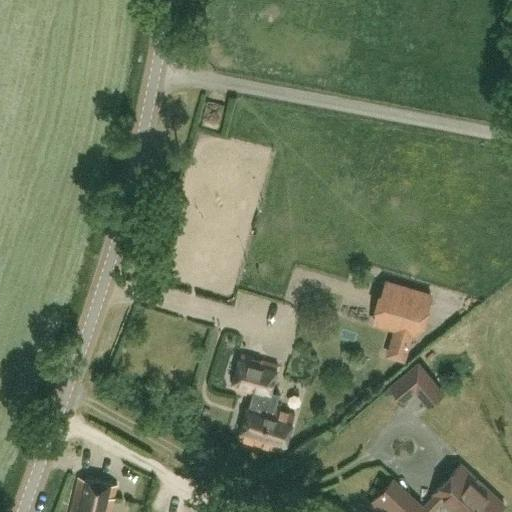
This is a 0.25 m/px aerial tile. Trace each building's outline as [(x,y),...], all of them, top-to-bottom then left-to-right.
[(385,281),(373,319),(419,333),(431,295),(385,281)] [(349,320),(344,336),(373,345),(378,329),(349,320)] [(255,392),(252,400),(266,404),(268,396),(270,388),(271,389),(279,364),(243,353),(233,385),(255,392)] [(402,374),(390,383),(403,399),(415,389),(431,376),(418,360),(402,374)] [(380,382),(351,410),(369,429),(399,401),(380,382)] [(250,399),(238,436),(283,450),(294,414),(274,408),(279,391),(271,389),(270,388),(268,396),(266,404),(252,400),(250,399)] [(428,473),(442,458),(427,445),(414,461),(428,473)] [(132,477),(185,501),(197,477),(143,453),(132,477)] [(414,506),(388,481),(370,501),(381,511),(429,511),(441,499),(454,511),(496,511),(504,504),(460,463),(449,474),(451,476),(446,482),(444,480),(433,492),(435,493),(424,505),(419,501),(414,506)] [(110,511),(117,485),(79,476),(69,511),(110,511)]
